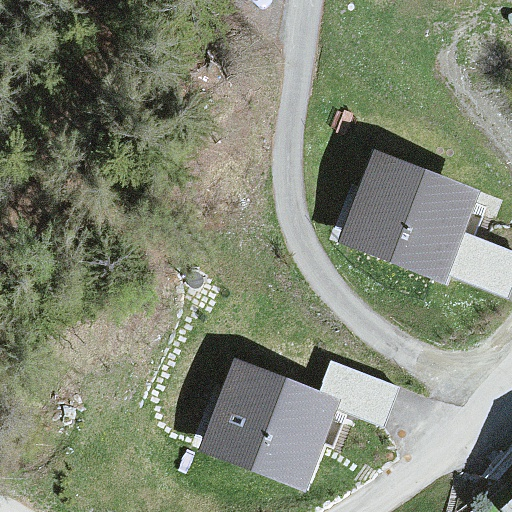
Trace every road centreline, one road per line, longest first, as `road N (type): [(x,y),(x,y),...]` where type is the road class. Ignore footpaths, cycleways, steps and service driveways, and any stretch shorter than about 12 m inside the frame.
road 1 (track): [(476,416),(340,301),(289,204),(303,0)]
road 2 (residential): [(511,375),(413,475),(357,511)]
